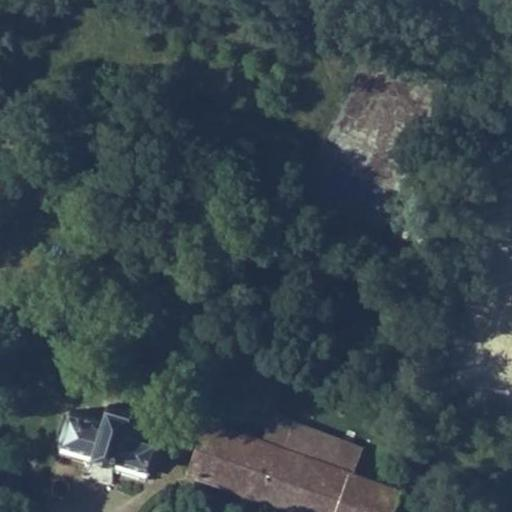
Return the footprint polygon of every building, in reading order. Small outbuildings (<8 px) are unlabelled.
[(152,399),(118,387),(108,406),(82,397),(70,432),(165,468),(178,433),(145,420),(152,399)] [(245,476),(276,488),(296,436),(228,409),(203,459),(245,476)] [(165,468),(70,432),(62,448),(157,482),(165,468)] [(296,436),(276,488),(340,511),(347,511),(366,463),(296,436)] [(386,511),(400,476),(366,463),(347,511),(386,511)]
